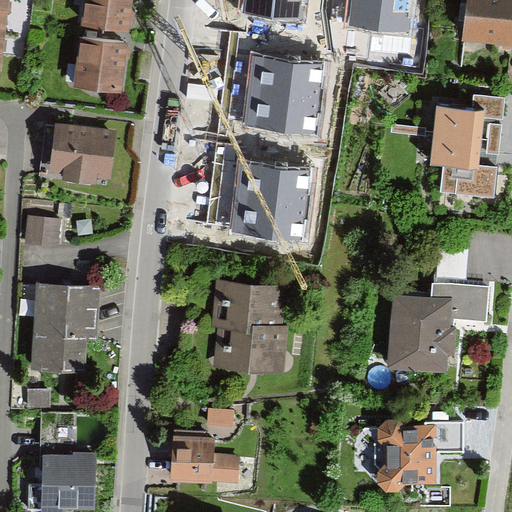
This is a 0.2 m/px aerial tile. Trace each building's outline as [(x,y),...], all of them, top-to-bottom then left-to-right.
[(81,0),(79,20),(128,26),(130,0),(81,0)] [(244,0),(243,12),(304,19),(306,0),(244,0)] [(353,0),(351,27),(409,33),(411,0),(353,0)] [(511,0),(464,0),(461,35),(511,40),(511,0)] [(71,81),(120,87),(126,36),(78,30),(71,81)] [(253,56),(245,126),(315,134),(323,64),(253,56)] [(494,195),(498,164),(479,162),(484,115),(503,117),(505,95),(474,91),(472,102),(436,98),(429,157),(443,159),(440,189),(494,195)] [(95,174),(109,176),(115,127),(54,120),(48,168),(61,170),(60,176),(94,180),(95,174)] [(502,122),(489,121),(486,151),(498,152),(502,122)] [(426,125),(392,122),(391,130),(425,134),(426,125)] [(240,163),(231,232),(301,241),(310,172),(240,163)] [(24,241),(59,245),(62,216),(27,212),(24,241)] [(467,276),(470,244),(440,241),(437,273),(467,276)] [(213,363),(284,371),(288,323),(282,323),(286,283),(216,276),(211,325),(217,325),(213,363)] [(30,365),(84,368),(86,337),(97,338),(100,282),(35,278),(30,365)] [(449,352),(456,352),(458,325),(456,324),(457,317),(488,319),(491,283),(473,281),(433,278),(432,292),(395,289),(388,363),(448,369),(449,352)] [(49,386),(27,386),(27,405),(49,405),(49,386)] [(234,408),(208,406),(207,423),(233,425),(234,408)] [(436,482),(436,449),(464,450),(464,419),(424,419),(424,421),(404,421),(397,414),(386,414),(376,423),(376,435),(383,442),(383,460),(376,467),(376,479),(385,487),(397,487),(404,481),(436,482)] [(169,476),(239,482),(241,453),(213,451),(214,434),(172,431),(169,476)] [(65,505),(94,506),(96,449),(72,449),(72,451),(41,451),(39,511),(65,511),(65,505)]
